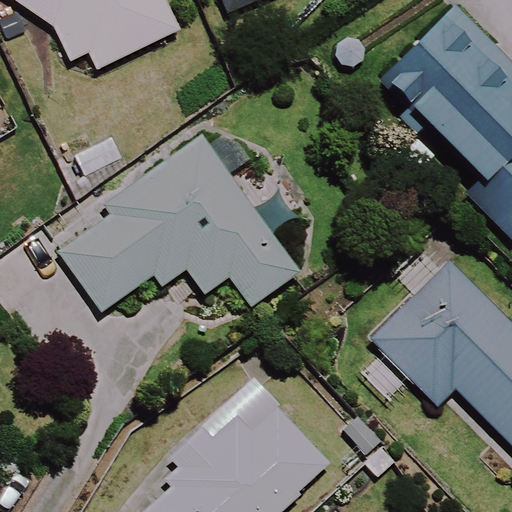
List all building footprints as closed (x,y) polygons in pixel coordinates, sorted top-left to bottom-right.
[(4,0),(54,37),(66,63),(84,55),(94,74),(174,35),(156,0),(4,0)] [(220,0),(225,14),(261,0),(220,0)] [(511,74),(454,14),(380,86),(479,189),(457,211),(497,252),(511,237),(511,74)] [(294,276),(191,136),(93,207),(103,221),(53,258),(96,317),(148,278),(157,291),(181,273),(199,298),(222,280),(245,312),(294,276)] [(119,163),(108,142),(70,160),(81,182),(119,163)] [(511,335),(446,268),(346,367),(386,407),(409,384),(435,411),(446,400),(508,463),(511,459),(511,335)] [(279,511),(325,470),(273,414),(246,438),(227,419),(162,479),(172,490),(148,511),(279,511)]
